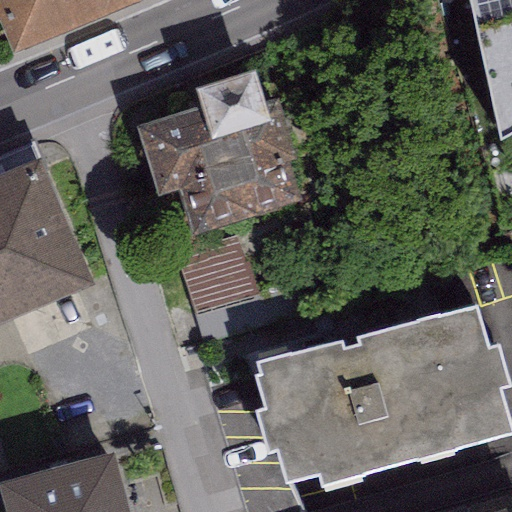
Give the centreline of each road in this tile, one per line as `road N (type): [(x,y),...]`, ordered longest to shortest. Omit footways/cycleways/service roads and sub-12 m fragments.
road 1 (residential): [(73,80),(198,511)]
road 2 (primary): [(252,0),(73,80)]
